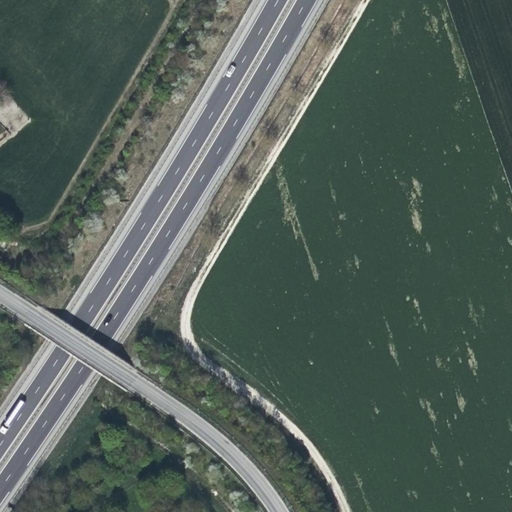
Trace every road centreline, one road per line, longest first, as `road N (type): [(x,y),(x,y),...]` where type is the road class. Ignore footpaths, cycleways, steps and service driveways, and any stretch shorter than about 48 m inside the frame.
road 1 (track): [(354,511),(322,443),(200,342),(190,305),(364,0)]
road 2 (motorway): [(0,486),(140,279),(307,0)]
road 3 (motorway): [(279,0),(0,444)]
road 4 (tertiary): [(281,511),(255,471),(201,425),(0,292)]
road 5 (track): [(277,399),(511,268)]
road 6 (track): [(79,511),(160,465),(198,492),(210,511)]
